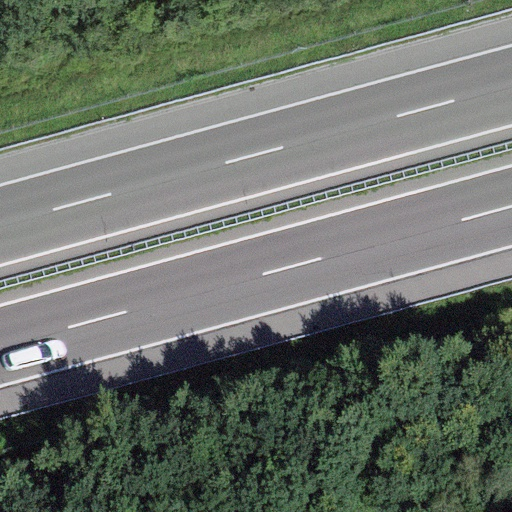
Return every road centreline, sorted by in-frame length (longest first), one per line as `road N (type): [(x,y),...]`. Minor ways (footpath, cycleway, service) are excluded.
road 1 (motorway): [(511,85),(0,225)]
road 2 (motorway): [(0,350),(511,210)]
